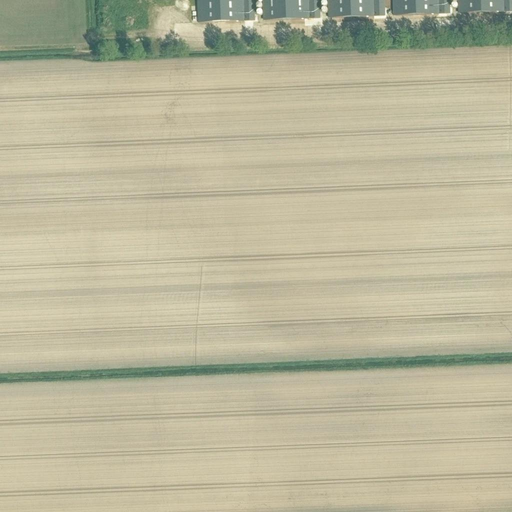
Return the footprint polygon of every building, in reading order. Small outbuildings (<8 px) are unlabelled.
[(196,0),(198,24),(244,22),(243,0),(196,0)] [(308,0),(262,0),(264,22),(309,19),(308,0)] [(327,0),(328,19),(373,17),(372,0),(327,0)] [(391,0),(393,17),(438,15),(437,0),(391,0)] [(503,0),(458,0),(459,14),(504,12),(503,0)]
